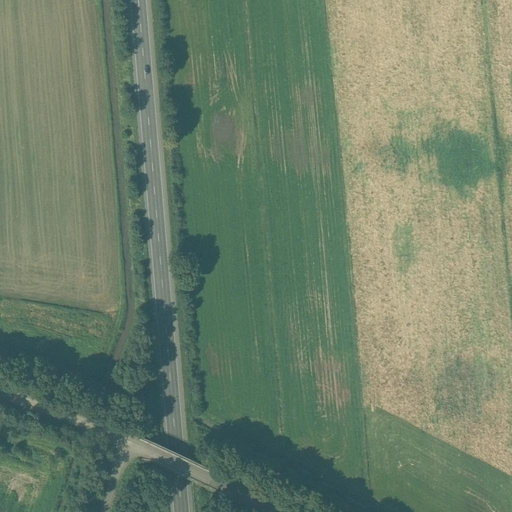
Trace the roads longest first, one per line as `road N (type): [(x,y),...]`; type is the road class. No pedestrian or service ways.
road 1 (primary): [(181,511),(138,0)]
road 2 (unclassified): [(275,511),(126,439)]
road 3 (unclassified): [(126,439),(0,393)]
